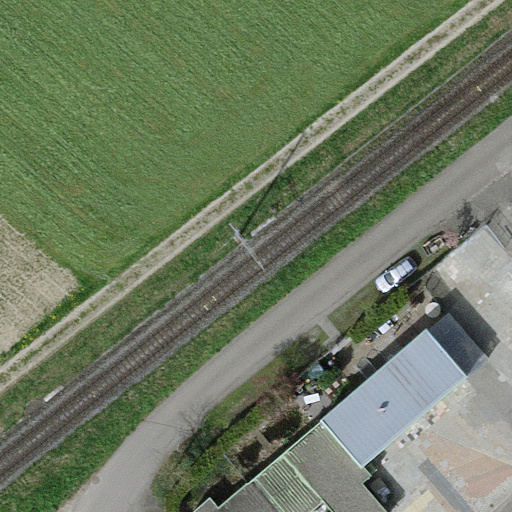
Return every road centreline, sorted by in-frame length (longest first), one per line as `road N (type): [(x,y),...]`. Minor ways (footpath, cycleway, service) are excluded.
road 1 (track): [(0,377),(481,0)]
road 2 (residential): [(98,511),(191,404),(511,152)]
